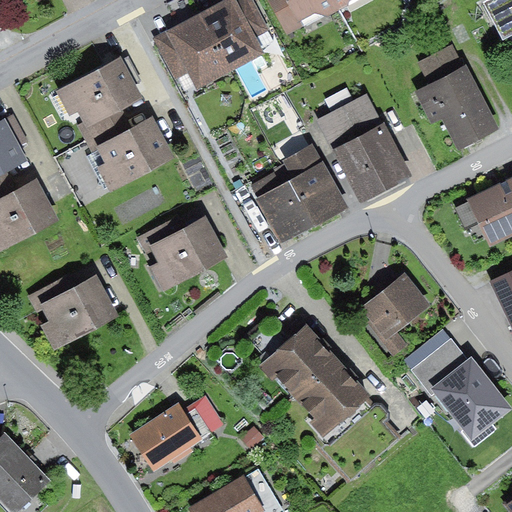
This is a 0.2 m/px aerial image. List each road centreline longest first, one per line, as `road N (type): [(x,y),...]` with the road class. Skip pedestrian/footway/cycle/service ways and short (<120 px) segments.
road 1 (residential): [(69,429),(254,277),(389,205)]
road 2 (residential): [(389,205),(511,360)]
road 3 (residential): [(389,205),(511,145)]
road 4 (residential): [(0,63),(120,0)]
